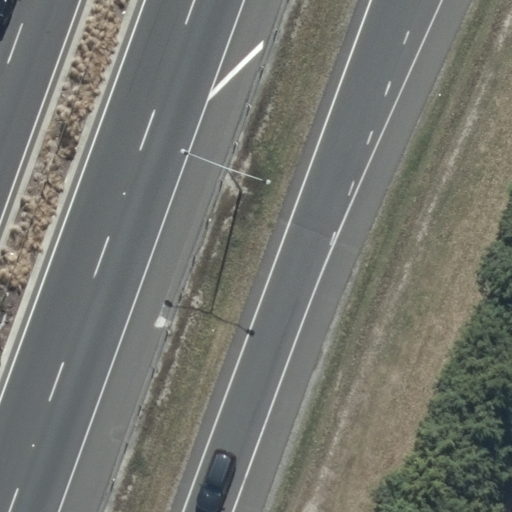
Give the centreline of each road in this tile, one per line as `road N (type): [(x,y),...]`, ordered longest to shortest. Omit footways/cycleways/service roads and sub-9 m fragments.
road 1 (trunk): [(406,0),(207,511)]
road 2 (trunk): [(201,0),(15,511)]
